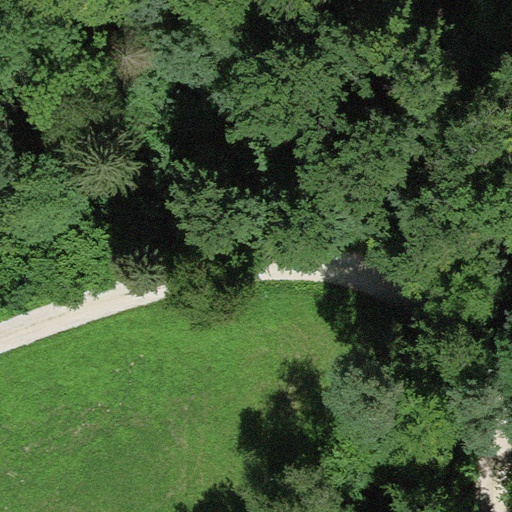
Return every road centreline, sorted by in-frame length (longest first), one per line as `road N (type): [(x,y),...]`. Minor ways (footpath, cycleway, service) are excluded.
road 1 (track): [(478,511),(498,431),(494,373),(456,320),(410,283),(365,262),(189,275),(0,337)]
road 2 (track): [(0,195),(165,120),(371,0)]
